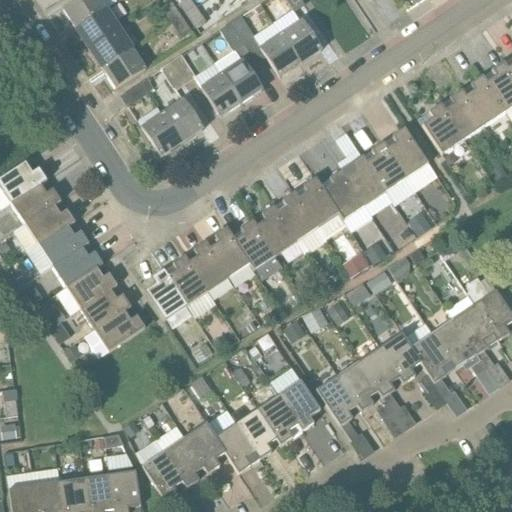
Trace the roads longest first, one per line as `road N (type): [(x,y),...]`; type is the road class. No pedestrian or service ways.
road 1 (residential): [(144,203),(194,189),(479,0)]
road 2 (residential): [(269,511),(315,484),(375,469),(511,400)]
road 3 (residential): [(144,203),(125,192),(0,0)]
